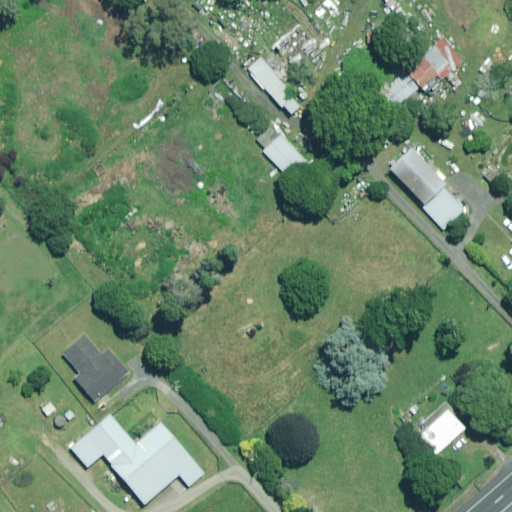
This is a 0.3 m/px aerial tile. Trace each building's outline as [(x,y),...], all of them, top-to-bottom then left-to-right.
[(318,15),(311,21),(322,36),(332,29),(324,17),(322,19),(318,15)] [(247,69),(280,109),(283,106),(290,115),(299,107),(260,59),(247,69)] [(420,88),(395,59),(370,80),(395,109),(420,88)] [(436,78),(429,63),(421,67),(428,82),(436,78)] [(304,158),(281,134),(262,152),(286,176),(304,158)] [(414,154),(411,151),(389,169),(442,230),(463,212),(440,185),(447,179),(420,149),(414,154)] [(371,274),(362,266),(354,275),(362,283),(371,274)] [(101,354),(85,335),(62,355),(79,374),(73,379),(94,403),(130,371),(108,347),(101,354)] [(48,418),(57,410),(50,402),(41,410),(48,418)] [(464,429),(442,405),(413,431),(435,455),(464,429)] [(78,418),(69,408),(61,415),(59,412),(49,420),(60,433),(78,418)] [(87,468),(99,457),(103,455),(111,465),(108,467),(142,506),(178,476),(188,488),(203,475),(159,424),(135,445),(109,415),(71,449),(87,468)]
